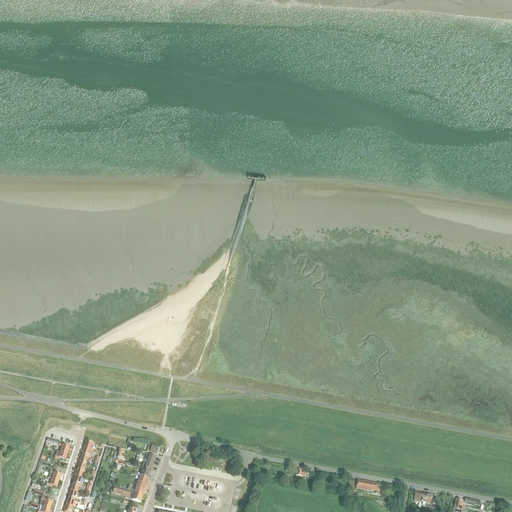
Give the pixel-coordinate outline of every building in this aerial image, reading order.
[(86,441),(84,448),(90,450),(92,444),(94,445),(94,444),(94,443),(86,441)] [(60,452),(67,454),(69,448),(64,446),(64,444),(59,443),(58,446),(62,447),(60,452)] [(156,455),(158,449),(148,446),(146,452),(156,455)] [(84,448),(82,455),(90,458),(92,450),(90,450),(84,448)] [(115,462),(115,463),(119,464),(119,461),(121,461),(122,451),(117,450),(117,453),(115,452),(114,457),(113,457),(113,462),(115,462)] [(67,454),(60,452),(59,457),(55,455),(54,458),(59,460),(60,458),(65,460),(67,454)] [(146,468),(152,470),(156,457),(149,455),(146,454),(142,467),(142,468),(145,469),(146,468)] [(82,455),(79,462),(85,464),(87,458),(90,459),(90,458),(82,455)] [(85,464),(79,462),(77,469),(86,472),(86,471),(84,470),(85,464)] [(145,469),(142,468),(141,470),(141,471),(140,474),(138,473),(134,472),(133,475),(138,476),(140,476),(142,477),(145,477),(148,479),(151,470),(152,470),(146,468),(145,469)] [(77,469),(75,476),(81,478),(83,473),(85,473),(86,472),(77,469)] [(308,478),(309,472),(304,471),(297,470),(296,476),(303,477),(308,478)] [(52,479),(59,482),(61,476),(55,474),(56,472),(50,471),(50,474),(48,478),(52,479)] [(81,478),(75,476),(73,484),(81,486),(81,485),(79,484),(81,478)] [(143,495),(148,479),(145,477),(142,477),(140,476),(136,489),(134,488),(134,490),(131,490),(132,487),(129,486),(127,490),(131,491),(135,492),(139,494),(143,495)] [(47,483),(46,486),(51,488),(51,486),(57,488),(59,482),(52,479),(48,478),(47,483)] [(380,495),(381,490),(378,489),(379,485),(358,481),(356,489),(371,492),(372,491),(376,492),(375,494),(380,495)] [(73,484),(70,491),(76,493),(78,487),(81,488),(81,486),(73,484)] [(113,486),(111,493),(125,497),(125,498),(129,499),(140,503),(143,495),(139,494),(135,492),(131,491),(127,490),(113,486)] [(76,493),(70,491),(68,498),(77,501),(77,499),(74,499),(76,493)] [(416,493),(414,502),(419,503),(418,508),(420,508),(421,505),(424,495),(416,493)] [(40,502),(39,506),(43,507),(50,509),(52,503),(49,502),(50,500),(50,499),(42,497),(40,502)] [(77,501),(68,498),(66,505),(72,507),(74,501),(76,502),(77,501)] [(456,500),(454,509),(457,509),(456,511),(461,511),(462,510),(464,511),(464,507),(462,507),(463,502),(456,500)]
